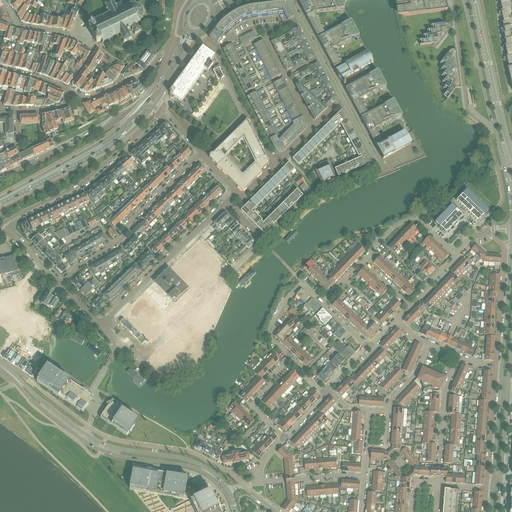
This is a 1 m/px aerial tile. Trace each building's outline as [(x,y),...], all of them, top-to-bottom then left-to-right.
[(26,0),(15,0),(10,6),(16,12),(26,0)] [(26,0),(16,12),(21,22),(26,13),(29,8),(29,7),(30,5),(30,6),(32,2),(33,0),(26,0)] [(128,6),(127,4),(126,5),(127,6),(123,8),(121,4),(122,2),(121,2),(120,4),(117,5),(115,5),(114,2),(114,0),(113,0),(113,2),(109,3),(106,5),(105,4),(104,5),(106,6),(107,9),(106,10),(106,11),(108,10),(109,12),(108,12),(109,14),(106,15),(105,13),(104,14),(105,15),(102,17),(102,15),(101,16),(101,17),(98,19),(98,17),(97,18),(97,19),(94,21),(92,21),(92,22),(93,22),(94,23),(89,26),(93,34),(97,43),(102,40),(103,42),(102,43),(103,43),(104,42),(108,40),(109,42),(110,41),(109,40),(112,38),(113,40),(113,39),(113,38),(116,36),(117,38),(118,37),(117,36),(120,34),(121,36),(121,37),(120,38),(121,39),(122,38),(124,42),(123,43),(124,44),(125,42),(131,39),(132,39),(133,38),(131,38),(130,35),(131,34),(131,33),(130,32),(132,31),(134,31),(135,34),(135,35),(136,34),(140,32),(141,32),(142,31),(141,31),(139,28),(140,28),(140,27),(139,27),(137,24),(140,23),(141,24),(142,24),(141,22),(143,20),(144,21),(145,20),(143,19),(144,16),(146,16),(146,15),(144,15),(144,12),(146,12),(146,11),(144,11),(142,8),(144,7),(143,6),(142,8),(140,6),(140,4),(140,3),(139,5),(136,4),(136,2),(135,2),(135,4),(132,4),(131,2),(130,3),(131,4),(128,6)] [(339,0),(299,0),(297,0),(307,17),(309,22),(312,27),(315,33),(318,38),(320,42),(326,54),(328,58),(331,62),(333,67),(341,63),(367,50),(359,36),(351,20),(344,9),(339,0)] [(466,89),(472,88),(472,86),(471,84),(470,82),(469,81),(468,79),(466,78),(464,78),(464,69),(460,66),(451,0),(404,0),(407,18),(413,44),(414,48),(416,49),(432,47),(430,26),(431,27),(449,25),(451,27),(434,48),(436,66),(438,66),(439,66),(450,52),(452,52),(458,95),(467,94),(466,89)] [(283,23),(291,18),(293,17),(287,7),(288,6),(285,2),(284,3),(284,2),(255,5),(249,6),(244,8),(238,10),(233,12),(228,16),(227,16),(226,17),(225,18),(224,19),(222,20),(220,22),(219,24),(218,25),(216,27),(215,28),(209,37),(220,45),(221,43),(223,48),(232,43),(232,44),(238,41),(232,29),(235,26),(239,24),(243,22),(248,20),(252,19),(257,18),(273,16),(279,15),(283,23)] [(66,7),(71,8),(73,9),(70,15),(76,18),(80,9),(75,7),(72,6),(67,5),(66,7)] [(25,24),(29,15),(26,13),(21,22),(25,24)] [(41,15),(40,18),(38,26),(46,27),(48,16),(41,15)] [(61,29),(64,29),(65,30),(69,17),(64,15),(63,20),(62,20),(61,29)] [(72,25),(76,18),(70,15),(70,17),(69,17),(65,30),(71,32),(72,25)] [(54,18),(48,16),(46,27),(52,28),(54,18)] [(55,18),(54,18),(52,28),(53,28),(61,29),(62,20),(55,19),(55,18)] [(0,30),(6,33),(9,25),(0,21),(0,30)] [(13,29),(9,25),(6,33),(4,40),(4,41),(6,41),(7,40),(10,41),(9,43),(10,43),(13,29)] [(299,27),(298,28),(284,35),(285,38),(290,36),(289,34),(293,32),(295,36),(293,37),(302,32),(301,31),(299,27)] [(14,29),(13,29),(10,43),(17,44),(18,40),(21,31),(14,29)] [(23,45),(24,41),(27,32),(21,30),(21,31),(18,40),(17,44),(17,46),(19,47),(19,46),(20,44),(23,45)] [(24,41),(31,43),(32,42),(34,33),(33,33),(27,32),(24,41)] [(302,34),(302,32),(293,37),(295,40),(293,41),(292,39),(287,42),(288,44),(289,45),(304,37),(302,34)] [(40,53),(42,54),(44,54),(47,43),(48,43),(51,36),(48,35),(41,34),(41,35),(38,45),(38,46),(42,46),(41,51),(40,53)] [(61,38),(55,37),(52,37),(50,43),(49,48),(50,49),(49,53),(55,56),(57,50),(62,39),(61,38)] [(298,42),(300,45),(306,42),(304,37),(289,45),(290,46),(291,48),(295,45),(294,44),(298,42)] [(271,41),(274,47),(281,44),(278,38),(271,41)] [(55,56),(57,57),(61,58),(64,50),(63,50),(67,40),(62,39),(57,50),(55,56)] [(292,124),(292,123),(293,122),(294,121),(302,117),(301,114),(300,113),(298,109),(298,108),(296,104),(295,103),(293,99),(293,98),(291,95),(290,93),(288,90),(288,89),(286,85),(285,84),(283,79),(282,79),(281,76),(280,75),(281,74),(279,71),(278,69),(276,66),(276,65),(274,61),(273,60),(272,56),(271,55),(269,52),(268,50),(267,47),(266,45),(263,41),(263,40),(256,44),(254,39),(242,45),(240,40),(238,41),(232,44),(232,43),(223,48),(222,49),(225,54),(227,59),(230,63),(232,68),(235,73),(237,78),(240,83),(242,88),(245,93),(246,92),(246,94),(248,96),(247,97),(249,102),(252,107),(254,112),(257,116),(259,121),(262,126),(264,131),(266,135),(269,140),(270,140),(276,137),(279,135),(280,130),(292,124)] [(64,50),(67,52),(68,52),(69,50),(68,50),(72,42),(68,40),(67,40),(63,50),(64,50)] [(302,49),(300,50),(298,50),(297,49),(293,51),(294,54),(297,53),(309,47),(306,42),(300,45),(302,49)] [(3,66),(10,67),(15,51),(17,52),(20,53),(21,49),(22,49),(23,48),(19,46),(19,47),(17,46),(17,44),(10,43),(9,43),(8,45),(8,47),(2,45),(1,48),(0,48),(0,51),(4,53),(3,56),(6,57),(3,66)] [(77,52),(81,46),(76,43),(71,51),(70,53),(74,55),(77,52)] [(274,47),(277,53),(284,50),(281,44),(274,47)] [(85,56),(83,59),(85,60),(90,52),(90,50),(81,46),(77,52),(85,56)] [(33,48),(31,47),(29,47),(27,56),(26,56),(22,70),(29,72),(31,62),(33,56),(35,49),(33,49),(33,48)] [(135,63),(140,67),(140,66),(145,71),(146,70),(146,69),(156,55),(160,50),(156,47),(154,50),(150,47),(148,50),(147,49),(136,62),(135,63)] [(182,101),(186,95),(197,80),(205,69),(208,71),(213,64),(210,62),(215,55),(203,47),(178,80),(169,93),(171,94),(170,95),(170,96),(170,97),(170,98),(171,98),(172,98),(173,98),(175,96),(182,101)] [(298,55),(299,56),(301,55),(301,54),(302,52),(303,51),(305,55),(311,51),(309,47),(297,53),(299,55),(298,55)] [(22,50),(22,49),(21,49),(20,53),(19,57),(19,58),(17,64),(16,69),(22,70),(26,56),(24,55),(25,51),(22,50)] [(33,56),(43,59),(44,57),(44,54),(42,54),(40,53),(41,51),(35,49),(33,56)] [(97,49),(94,53),(100,56),(103,57),(105,54),(102,53),(97,49)] [(456,54),(456,50),(456,49),(450,50),(440,64),(443,67),(454,53),(456,54)] [(277,53),(280,59),(287,56),(284,50),(277,53)] [(15,68),(16,69),(17,64),(19,58),(19,57),(20,53),(17,52),(15,51),(10,67),(15,68)] [(306,57),(307,60),(314,56),(311,51),(305,55),(306,57)] [(345,63),(335,69),(341,81),(344,80),(343,78),(351,74),(373,62),(367,51),(345,63)] [(99,63),(101,60),(103,57),(100,56),(94,53),(92,57),(96,59),(95,60),(98,63),(99,62),(99,63)] [(457,60),(456,56),(456,54),(454,53),(443,67),(440,71),(444,73),(455,59),(457,60)] [(302,55),(301,55),(299,56),(297,57),(300,64),(305,61),(302,55)] [(280,59),(283,65),(290,61),(287,56),(280,59)] [(43,59),(41,65),(39,74),(42,76),(48,60),(48,58),(44,57),(43,59)] [(78,62),(77,64),(81,67),(85,60),(83,59),(80,57),(77,61),(78,62)] [(89,60),(88,62),(96,67),(98,63),(95,60),(96,59),(92,57),(89,60)] [(292,60),(295,66),(300,64),(297,57),(292,60)] [(64,65),(63,65),(63,67),(60,65),(53,80),(55,80),(59,82),(65,73),(68,68),(67,68),(68,68),(67,67),(70,63),(71,61),(67,59),(66,61),(64,65)] [(458,67),(457,62),(457,60),(455,59),(444,73),(441,77),(445,79),(456,65),(458,67)] [(54,62),(48,60),(42,76),(48,78),(54,62)] [(286,71),(293,67),(290,61),(283,65),(286,71)] [(48,78),(50,78),(53,80),(60,65),(54,62),(48,78)] [(88,62),(84,68),(90,72),(92,73),(96,67),(88,62)] [(114,66),(113,67),(112,68),(120,73),(125,67),(116,62),(115,63),(116,64),(114,66)] [(310,65),(313,70),(320,67),(317,62),(310,65)] [(128,65),(125,69),(121,75),(125,79),(134,75),(132,71),(134,69),(132,68),(134,65),(132,64),(130,67),(128,65)] [(218,80),(221,78),(219,79),(220,81),(222,80),(221,78),(225,76),(220,65),(214,69),(214,70),(214,71),(218,79),(218,80)] [(459,73),(458,69),(458,67),(456,65),(445,79),(442,83),(445,86),(457,71),(459,73)] [(308,66),(303,69),(306,75),(311,73),(308,66)] [(313,70),(315,73),(312,74),(313,76),(316,75),(322,71),(320,67),(313,70)] [(84,68),(81,72),(87,76),(90,72),(84,68)] [(113,84),(105,77),(105,75),(103,74),(105,70),(103,68),(100,72),(101,73),(97,78),(95,82),(86,93),(92,91),(101,88),(113,84)] [(120,74),(120,73),(112,68),(109,71),(108,72),(117,78),(120,74)] [(303,69),(298,72),(292,74),(294,76),(299,74),(301,78),(306,75),(303,69)] [(363,121),(370,134),(372,138),(374,142),(376,146),(384,142),(409,128),(403,116),(394,100),(386,87),(377,70),(345,88),(348,92),(347,92),(354,105),(356,108),(357,111),(359,114),(361,117),(363,121)] [(309,83),(310,84),(318,80),(325,76),(322,71),(316,75),(317,78),(314,80),(313,78),(308,81),(309,83)] [(459,79),(459,75),(459,73),(457,71),(445,86),(442,90),(446,92),(457,78),(459,79)] [(72,86),(77,89),(79,91),(87,79),(86,78),(87,76),(81,72),(76,80),(72,86)] [(108,72),(107,73),(105,75),(105,77),(113,84),(115,80),(117,78),(108,72)] [(73,78),(69,75),(65,73),(59,82),(68,85),(71,80),(73,78)] [(8,88),(9,87),(13,75),(7,74),(2,86),(8,88)] [(9,87),(13,89),(14,88),(17,76),(13,75),(9,87)] [(13,89),(23,91),(23,89),(27,79),(17,76),(14,88),(13,89)] [(95,76),(92,80),(89,78),(87,80),(87,79),(79,91),(80,91),(86,93),(95,82),(97,78),(95,76)] [(326,79),(325,76),(318,80),(310,84),(310,85),(311,85),(311,87),(316,84),(315,82),(319,81),(321,84),(327,81),(327,79),(326,79)] [(460,88),(460,81),(459,79),(457,78),(446,92),(443,96),(448,99),(455,88),(460,88)] [(34,81),(27,79),(23,89),(25,90),(24,93),(30,95),(31,90),(34,81)] [(31,90),(38,92),(41,84),(34,81),(31,90)] [(328,82),(327,81),(321,84),(323,88),(319,90),(318,88),(314,90),(315,93),(323,89),(330,86),(328,82)] [(143,91),(143,90),(143,89),(136,82),(126,87),(125,87),(129,96),(131,99),(132,101),(143,92),(143,91)] [(320,103),(314,98),(298,83),(296,86),(314,120),(326,109),(320,103)] [(42,84),(41,84),(38,92),(38,93),(46,96),(47,94),(49,87),(42,84)] [(323,89),(315,93),(317,96),(321,94),(321,92),(322,92),(324,90),(326,94),(332,91),(330,86),(323,89)] [(64,93),(55,89),(50,87),(49,87),(47,94),(49,94),(61,98),(64,93)] [(128,101),(131,99),(129,96),(125,87),(120,90),(125,100),(126,102),(128,101)] [(4,106),(6,106),(11,106),(14,94),(15,91),(8,90),(8,91),(5,100),(4,106)] [(120,90),(114,93),(120,106),(126,102),(125,100),(120,90)] [(332,91),(326,94),(322,96),(323,97),(326,95),(328,97),(335,100),(336,97),(332,91)] [(114,93),(108,95),(112,104),(113,106),(115,109),(120,106),(114,93)] [(11,106),(13,106),(18,106),(21,97),(21,96),(14,94),(11,106)] [(56,104),(59,103),(61,98),(49,94),(48,100),(55,103),(56,104)] [(108,106),(109,107),(110,112),(115,109),(113,106),(112,104),(108,95),(103,97),(108,106)] [(25,107),(29,107),(33,107),(36,99),(28,96),(28,100),(25,107)] [(18,106),(25,107),(28,100),(21,97),(18,106)] [(106,110),(105,107),(108,106),(103,97),(98,99),(104,110),(105,110),(105,111),(106,110)] [(328,97),(325,99),(322,98),(321,99),(324,100),(320,103),(326,109),(335,100),(328,97)] [(104,112),(104,110),(98,99),(90,102),(96,112),(97,114),(98,116),(104,112)] [(83,104),(89,115),(96,112),(90,102),(83,104)] [(64,124),(74,121),(70,108),(60,112),(59,112),(62,119),(64,124)] [(342,109),(337,115),(341,123),(340,123),(348,119),(342,109)] [(59,112),(54,113),(56,122),(62,119),(59,112)] [(51,132),(58,129),(56,122),(54,113),(47,114),(48,125),(50,132),(51,133),(51,132)] [(45,135),(51,133),(50,132),(48,125),(47,114),(42,115),(42,125),(42,127),(45,135)] [(21,124),(38,123),(39,123),(38,115),(20,116),(21,124)] [(340,123),(341,123),(337,115),(331,121),(336,126),(340,123)] [(5,118),(0,117),(0,122),(5,123),(6,135),(6,139),(14,139),(14,134),(13,117),(5,117),(5,118)] [(282,152),(307,128),(308,127),(302,117),(294,121),(296,124),(277,143),(277,142),(278,140),(276,137),(270,140),(276,151),(277,153),(279,154),(281,153),(282,152)] [(242,192),(262,172),(261,171),(262,170),(263,170),(269,163),(247,118),(219,146),(220,147),(217,150),(209,158),(242,192)] [(340,123),(343,128),(350,124),(348,119),(340,123)] [(337,127),(336,126),(331,121),(328,124),(334,130),(337,127)] [(161,128),(166,133),(170,130),(170,129),(165,124),(164,124),(161,127),(161,128)] [(328,124),(324,128),(330,134),(334,130),(328,124)] [(353,129),(350,124),(343,128),(345,133),(353,129)] [(161,128),(157,132),(162,138),(165,135),(169,140),(171,139),(166,133),(161,128)] [(324,128),(320,132),(326,138),(330,134),(324,128)] [(345,133),(348,138),(355,134),(353,129),(345,133)] [(170,130),(166,133),(171,139),(174,135),(170,130)] [(157,132),(153,135),(161,145),(163,143),(162,142),(164,140),(162,138),(157,132)] [(320,132),(316,136),(322,142),(326,138),(320,132)] [(376,147),(383,159),(394,152),(411,143),(404,132),(376,146),(376,147)] [(348,138),(350,143),(358,138),(355,134),(348,138)] [(153,135),(148,139),(154,145),(157,143),(159,146),(161,145),(153,135)] [(316,136),(312,139),(318,146),(322,142),(316,136)] [(350,143),(353,147),(361,143),(358,138),(350,143)] [(148,139),(144,143),(152,152),(154,151),(152,148),(154,145),(148,139)] [(312,139),(308,143),(314,150),(318,146),(312,139)] [(33,146),(31,147),(35,155),(50,148),(49,146),(47,142),(47,141),(47,140),(44,141),(44,142),(41,143),(38,144),(37,144),(36,145),(35,145),(34,145),(33,146)] [(144,143),(140,147),(146,153),(148,150),(151,153),(152,152),(144,143)] [(308,143),(304,147),(310,153),(314,150),(308,143)] [(363,148),(361,143),(353,147),(356,152),(363,148)] [(16,147),(5,152),(8,159),(11,158),(14,156),(18,154),(19,154),(16,147)] [(19,154),(18,154),(21,162),(34,156),(35,155),(31,147),(19,154)] [(135,150),(145,161),(145,160),(144,159),(145,158),(143,155),(146,153),(140,147),(136,150),(135,150)] [(182,147),(180,148),(188,155),(191,152),(186,147),(183,149),(182,147)] [(304,147),(300,151),(306,157),(310,153),(304,147)] [(180,152),(179,153),(184,158),(188,155),(180,148),(179,150),(180,152)] [(356,157),(357,159),(361,157),(360,155),(366,153),(363,148),(356,152),(358,156),(356,157)] [(141,164),(145,161),(135,150),(132,153),(132,154),(131,155),(136,160),(137,159),(141,164)] [(181,162),(184,158),(179,153),(177,155),(174,152),(175,152),(173,150),(171,152),(173,153),(174,155),(181,162)] [(300,151),(296,155),(302,161),(306,157),(300,151)] [(5,152),(0,154),(0,163),(2,162),(7,160),(8,160),(8,159),(5,152)] [(371,162),(366,153),(360,155),(361,157),(365,165),(371,162)] [(174,158),(173,159),(178,165),(181,162),(174,155),(172,156),(174,158)] [(292,159),(298,165),(302,161),(296,155),(292,159)] [(137,166),(129,157),(127,159),(126,158),(126,159),(124,160),(129,166),(132,164),(136,168),(137,166)] [(168,164),(166,165),(172,171),(174,170),(173,169),(175,168),(168,161),(166,159),(165,157),(163,159),(168,164)] [(357,159),(355,160),(358,168),(365,165),(361,157),(357,159)] [(170,158),(169,159),(168,161),(175,168),(178,165),(173,159),(172,160),(170,158)] [(122,163),(120,164),(128,173),(130,171),(127,169),(129,166),(124,160),(122,162),(122,163)] [(355,160),(350,163),(353,170),(358,168),(355,160)] [(315,171),(322,184),(327,182),(331,180),(330,180),(335,178),(328,162),(326,163),(325,162),(322,163),(324,167),(315,171)] [(295,169),(289,163),(285,167),(291,173),(295,169)] [(350,163),(345,165),(348,173),(353,170),(350,163)] [(117,166),(115,168),(122,175),(126,171),(128,173),(120,164),(118,166),(117,166)] [(164,167),(161,164),(160,166),(161,167),(168,174),(169,173),(170,173),(172,171),(166,165),(164,167)] [(206,170),(201,164),(197,168),(202,174),(204,176),(208,172),(206,170)] [(345,165),(340,167),(343,175),(348,173),(345,165)] [(161,170),(160,172),(165,177),(168,174),(161,167),(160,168),(161,170)] [(285,167),(281,171),(287,177),(291,173),(285,167)] [(335,169),(338,177),(343,175),(340,167),(335,169)] [(115,168),(111,171),(120,182),(122,180),(122,179),(124,177),(122,175),(115,168)] [(155,173),(162,180),(165,177),(160,172),(158,173),(156,172),(153,168),(152,169),(153,171),(155,173)] [(197,168),(193,172),(198,178),(202,174),(197,168)] [(111,171),(107,175),(113,181),(115,179),(119,183),(120,182),(111,171)] [(281,171),(277,174),(283,181),(287,177),(281,171)] [(193,172),(189,176),(194,181),(198,178),(193,172)] [(159,183),(162,180),(155,173),(153,175),(155,176),(154,178),(159,183)] [(277,174),(273,178),(279,184),(283,181),(277,174)] [(107,175),(103,179),(111,188),(113,187),(111,184),(114,182),(113,181),(107,175)] [(189,176),(185,179),(190,185),(194,181),(189,176)] [(295,181),(295,182),(298,186),(304,180),(301,176),(295,181)] [(150,178),(149,179),(156,186),(159,183),(154,178),(152,180),(150,178)] [(273,178),(269,182),(275,188),(279,184),(273,178)] [(103,179),(99,182),(107,192),(111,188),(103,179)] [(149,183),(147,184),(153,189),(156,186),(149,179),(147,181),(149,183)] [(182,181),(180,183),(186,189),(190,185),(185,179),(183,181),(182,181)] [(97,185),(95,186),(103,195),(104,194),(102,191),(104,189),(107,192),(99,182),(97,184),(97,185)] [(269,182),(265,186),(271,192),(275,188),(269,182)] [(189,191),(186,189),(180,183),(179,184),(179,185),(177,187),(182,193),(184,195),(189,191)] [(218,188),(221,185),(219,183),(216,185),(213,189),(218,195),(222,191),(218,188)] [(144,184),(142,185),(149,193),(153,189),(147,184),(145,186),(144,184)] [(305,195),(309,192),(304,184),(299,188),(305,195)] [(143,189),(141,190),(146,196),(149,193),(142,185),(141,187),(143,189)] [(92,188),(90,190),(96,196),(99,194),(101,197),(103,195),(95,186),(93,188),(92,188)] [(265,186),(261,190),(267,196),(271,192),(265,186)] [(177,187),(172,192),(178,198),(182,193),(177,187)] [(213,189),(209,193),(214,199),(218,195),(213,189)] [(87,194),(92,200),(94,203),(96,201),(93,198),(96,196),(90,190),(89,191),(89,192),(87,194)] [(137,190),(136,192),(143,199),(146,196),(141,190),(139,192),(137,190)] [(261,190),(257,194),(263,200),(267,196),(261,190)] [(297,190),(294,193),(292,194),(298,200),(299,199),(300,199),(303,196),(297,190)] [(466,190),(456,200),(478,221),(488,210),(466,190)] [(134,193),(133,195),(140,202),(143,199),(136,192),(134,193)] [(172,192),(168,196),(174,201),(178,198),(172,192)] [(89,201),(85,193),(80,196),(84,204),(85,207),(84,204),(89,201)] [(209,193),(205,197),(210,203),(214,199),(209,193)] [(257,194),(253,198),(259,204),(263,200),(257,194)] [(292,194),(287,199),(293,205),(298,200),(292,194)] [(136,205),(140,202),(133,195),(131,196),(130,195),(128,196),(130,198),(132,201),(136,205)] [(80,196),(75,198),(79,206),(80,209),(85,207),(84,204),(80,196)] [(168,196),(164,199),(170,205),(174,201),(168,196)] [(205,197),(201,200),(207,206),(210,203),(205,197)] [(75,198),(70,201),(74,209),(79,206),(75,198)] [(130,201),(128,203),(134,208),(136,207),(135,206),(136,205),(132,201),(130,198),(128,199),(130,201)] [(253,198),(250,201),(249,202),(255,208),(259,204),(253,198)] [(165,210),(166,209),(170,205),(164,199),(160,204),(165,210)] [(287,199),(282,204),(288,210),(290,208),(293,205),(287,199)] [(201,200),(197,204),(203,210),(207,206),(201,200)] [(70,201),(65,203),(69,211),(70,214),(75,211),(74,209),(70,201)] [(132,210),(134,208),(128,203),(126,201),(125,203),(123,204),(130,211),(131,210),(132,210)] [(249,202),(245,206),(251,212),(254,209),(255,208),(249,202)] [(65,203),(60,206),(64,214),(66,212),(68,215),(70,214),(69,211),(65,203)] [(100,212),(105,207),(104,205),(103,204),(97,209),(94,211),(96,214),(100,212)] [(127,214),(130,211),(123,204),(122,205),(120,207),(127,214)] [(157,206),(155,207),(161,214),(165,210),(160,204),(158,206),(157,206)] [(197,204),(193,208),(199,214),(203,210),(197,204)] [(282,204),(278,209),(283,215),(288,210),(282,204)] [(452,205),(435,222),(446,233),(463,215),(452,205)] [(60,206),(55,208),(58,216),(60,218),(62,217),(61,215),(64,214),(60,206)] [(240,211),(248,219),(253,214),(251,212),(245,206),(240,211)] [(124,217),(127,214),(120,207),(118,209),(117,210),(124,217)] [(153,210),(152,212),(157,217),(161,214),(155,207),(153,209),(153,210)] [(55,208),(50,210),(53,218),(55,221),(60,218),(58,216),(55,208)] [(193,208),(189,212),(195,218),(199,214),(193,208)] [(248,219),(252,222),(258,216),(254,212),(256,211),(254,209),(251,212),(253,214),(248,219)] [(278,209),(273,214),(278,220),(283,215),(278,209)] [(50,210),(45,213),(50,223),(55,221),(53,218),(50,210)] [(117,213),(115,215),(121,220),(124,217),(117,210),(115,211),(117,213)] [(96,214),(100,221),(105,218),(100,212),(96,214)] [(152,212),(148,215),(153,221),(157,217),(152,212)] [(189,212),(185,216),(191,222),(195,218),(189,212)] [(45,213),(40,215),(44,223),(48,221),(50,223),(45,213)] [(217,230),(219,227),(223,224),(230,217),(227,214),(224,214),(214,224),(217,226),(214,229),(216,231),(217,230)] [(273,214),(268,218),(274,225),(274,224),(278,220),(273,214)] [(40,215),(35,218),(39,226),(44,223),(40,215)] [(112,215),(110,216),(118,223),(121,220),(115,215),(114,217),(112,215)] [(152,224),(151,224),(153,221),(148,215),(144,220),(150,226),(152,224)] [(110,216),(107,219),(109,221),(114,227),(118,223),(110,216)] [(185,216),(181,219),(188,226),(191,222),(185,216)] [(252,222),(256,226),(261,221),(263,223),(266,221),(264,219),(262,220),(258,216),(252,222)] [(226,226),(228,227),(234,221),(230,217),(223,224),(219,227),(222,230),(226,226)] [(32,229),(39,226),(35,218),(28,221),(32,229)] [(268,218),(266,221),(263,223),(269,229),(270,227),(271,228),(274,225),(268,218)] [(181,219),(177,223),(183,229),(187,225),(187,226),(188,226),(181,219)] [(144,220),(139,225),(145,230),(150,226),(144,220)] [(226,232),(228,235),(238,225),(234,221),(228,227),(229,229),(226,232)] [(256,226),(264,234),(269,229),(263,223),(261,221),(256,226)] [(26,236),(32,233),(27,222),(20,225),(24,234),(25,234),(26,236)] [(177,223),(173,227),(179,233),(183,229),(177,223)] [(411,224),(407,228),(414,234),(418,230),(411,224)] [(107,225),(104,227),(106,231),(107,231),(111,238),(117,235),(112,228),(109,229),(107,225)] [(139,225),(136,228),(141,234),(145,230),(139,225)] [(234,237),(235,235),(236,235),(242,229),(238,225),(228,235),(230,237),(232,235),(234,237)] [(173,227),(170,231),(175,237),(179,233),(173,227)] [(132,232),(138,238),(141,234),(136,228),(132,232)] [(292,228),(291,229),(288,231),(286,234),(280,239),(289,247),(301,235),(292,228)] [(407,228),(403,231),(410,238),(414,234),(407,228)] [(238,239),(240,241),(247,234),(243,230),(234,238),(237,241),(238,239)] [(60,240),(63,238),(60,231),(55,234),(60,240)] [(170,231),(166,234),(171,241),(175,237),(170,231)] [(403,231),(399,235),(406,242),(410,238),(403,231)] [(460,231),(458,233),(455,236),(459,240),(460,240),(461,241),(466,237),(460,231)] [(31,241),(32,241),(37,246),(42,240),(45,238),(48,235),(46,233),(45,232),(42,235),(41,234),(40,236),(38,234),(37,235),(35,237),(34,238),(31,241)] [(102,233),(98,236),(102,243),(107,240),(102,233)] [(166,234),(162,238),(167,244),(171,241),(166,234)] [(251,238),(247,234),(240,241),(241,242),(241,243),(243,245),(251,238)] [(399,235),(396,239),(403,246),(406,242),(399,235)] [(98,236),(94,239),(98,245),(102,243),(98,236)] [(422,243),(426,247),(433,240),(429,236),(422,243)] [(448,243),(452,248),(459,240),(455,236),(448,243)] [(141,243),(135,237),(131,241),(137,247),(141,243)] [(40,250),(46,244),(49,242),(45,238),(42,240),(37,246),(40,250)] [(162,238),(158,242),(164,248),(167,244),(162,238)] [(246,246),(248,249),(253,244),(253,241),(251,238),(243,245),(238,250),(240,252),(246,246)] [(94,239),(89,241),(93,248),(98,245),(94,239)] [(396,239),(392,243),(399,250),(403,246),(396,239)] [(426,247),(430,250),(437,243),(433,240),(426,247)] [(89,241),(85,244),(89,251),(93,248),(89,241)] [(131,241),(127,245),(133,251),(137,247),(131,241)] [(154,246),(160,252),(164,248),(158,242),(157,241),(153,244),(154,246)] [(388,247),(395,254),(399,250),(392,243),(388,247)] [(430,250),(434,254),(441,247),(437,243),(430,250)] [(40,250),(44,254),(50,248),(46,244),(40,250)] [(85,244),(80,246),(84,253),(89,251),(85,244)] [(358,244),(354,248),(361,255),(364,251),(358,244)] [(476,244),(471,250),(475,254),(481,248),(476,244)] [(135,256),(137,254),(135,253),(134,252),(133,251),(127,245),(123,248),(129,255),(131,252),(135,256)] [(44,254),(48,258),(54,252),(59,247),(58,246),(53,250),(50,248),(44,254)] [(80,246),(76,249),(80,256),(84,253),(80,246)] [(150,250),(156,255),(160,252),(154,246),(150,250)] [(434,254),(438,258),(444,251),(441,247),(434,254)] [(218,253),(222,257),(227,252),(223,248),(218,253)] [(354,248),(350,252),(357,259),(361,255),(354,248)] [(485,252),(481,248),(475,254),(479,258),(485,252)] [(71,252),(76,259),(80,256),(76,249),(71,252)] [(129,256),(128,255),(126,253),(124,254),(121,249),(117,252),(121,259),(122,261),(129,256)] [(154,257),(149,251),(145,256),(150,261),(154,257)] [(438,258),(442,262),(448,255),(444,251),(438,258)] [(48,258),(52,262),(58,256),(54,252),(48,258)] [(117,252),(112,255),(116,262),(121,259),(117,252)] [(350,252),(346,256),(353,263),(357,259),(350,252)] [(487,254),(485,252),(479,258),(483,262),(489,262),(489,254),(487,254)] [(70,264),(74,260),(70,253),(65,256),(65,257),(69,262),(70,264)] [(112,255),(108,257),(112,264),(116,262),(112,255)] [(0,259),(0,275),(10,273),(11,277),(20,275),(15,256),(0,259)] [(52,262),(56,266),(62,260),(58,256),(52,262)] [(145,256),(141,259),(140,259),(146,265),(150,261),(145,256)] [(346,256),(343,260),(349,267),(353,263),(346,256)] [(374,262),(378,266),(384,259),(380,256),(374,262)] [(65,257),(62,260),(56,266),(62,272),(66,268),(63,265),(69,262),(65,257)] [(108,257),(104,260),(108,267),(112,264),(108,257)] [(463,258),(458,263),(466,270),(470,265),(463,258)] [(136,263),(142,269),(146,265),(140,259),(136,263)] [(378,266),(382,270),(388,263),(384,259),(378,266)] [(109,269),(108,267),(104,260),(99,262),(103,269),(105,272),(109,269)] [(343,260),(339,264),(346,270),(349,267),(343,260)] [(429,275),(434,270),(429,265),(425,260),(420,266),(425,271),(429,275)] [(310,261),(303,267),(307,271),(314,264),(310,261)] [(99,262),(95,265),(99,272),(103,269),(99,262)] [(423,281),(427,277),(423,273),(425,271),(420,266),(416,262),(413,265),(419,270),(417,272),(419,273),(416,276),(423,281)] [(382,270),(385,274),(392,267),(388,263),(382,270)] [(458,263),(454,267),(462,274),(466,270),(458,263)] [(138,272),(140,270),(135,264),(103,295),(109,300),(111,298),(112,300),(139,273),(138,272)] [(172,264),(154,282),(174,302),(192,284),(186,278),(175,267),(173,264),(172,264)] [(307,271),(311,275),(318,268),(314,264),(307,271)] [(339,264),(335,268),(342,274),(346,270),(339,264)] [(95,265),(91,267),(90,268),(94,275),(99,272),(95,265)] [(251,266),(239,280),(236,283),(245,292),(254,283),(250,280),(257,273),(251,266)] [(357,274),(361,278),(368,271),(364,267),(357,274)] [(385,274),(389,277),(396,271),(392,267),(385,274)] [(450,272),(451,273),(457,279),(457,278),(462,274),(454,267),(450,272)] [(322,272),(318,268),(311,275),(315,279),(320,273),(322,272)] [(335,268),(331,272),(338,278),(342,274),(335,268)] [(361,278),(365,282),(372,275),(368,271),(361,278)] [(389,277),(393,281),(400,274),(396,271),(389,277)] [(328,276),(330,278),(330,277),(335,282),(338,278),(331,272),(328,276)] [(73,282),(77,286),(84,279),(83,277),(84,276),(82,273),(73,282)] [(324,277),(320,273),(315,279),(319,283),(324,277)] [(451,273),(447,277),(455,284),(456,286),(461,282),(457,278),(457,279),(451,273)] [(393,281),(397,285),(404,278),(400,274),(393,281)] [(365,282),(369,285),(375,279),(372,275),(365,282)] [(320,283),(318,285),(321,288),(328,281),(327,280),(324,277),(319,283),(320,283)] [(327,290),(335,282),(330,277),(330,278),(327,280),(328,281),(321,288),(324,290),(325,289),(327,290)] [(447,277),(443,282),(450,289),(455,284),(447,277)] [(397,285),(401,289),(408,282),(404,278),(397,285)] [(77,286),(81,290),(87,284),(89,283),(86,281),(84,279),(77,286)] [(91,280),(91,281),(96,287),(97,286),(98,288),(101,286),(99,284),(94,279),(93,279),(91,280)] [(369,285),(373,289),(379,282),(375,279),(369,285)] [(86,296),(89,293),(91,292),(94,289),(95,288),(96,287),(91,281),(89,283),(87,284),(81,290),(81,291),(86,296)] [(373,289),(377,293),(383,286),(379,282),(373,289)] [(401,289),(405,292),(411,285),(408,282),(401,289)] [(443,282),(439,286),(446,293),(450,289),(443,282)] [(415,289),(411,285),(405,292),(409,296),(415,289)] [(381,297),(387,290),(383,286),(377,293),(381,297)] [(439,286),(435,290),(442,297),(446,293),(439,286)] [(296,295),(300,299),(306,293),(301,289),(296,295)] [(435,290),(431,295),(438,301),(442,297),(435,290)] [(53,296),(51,295),(47,293),(41,303),(47,306),(53,297),(53,296)] [(98,294),(100,297),(98,299),(97,299),(104,306),(104,305),(104,306),(105,306),(106,304),(107,304),(107,303),(106,303),(108,302),(102,295),(100,293),(98,294)] [(305,303),(310,298),(306,293),(300,299),(305,303)] [(431,295),(427,299),(434,306),(436,307),(440,303),(438,301),(431,295)] [(59,301),(54,297),(54,298),(53,297),(47,306),(50,307),(49,308),(52,311),(54,309),(59,301)] [(332,305),(336,309),(343,302),(339,298),(332,305)] [(394,298),(390,302),(397,309),(401,305),(394,298)] [(102,307),(104,306),(97,299),(95,300),(96,301),(92,305),(98,311),(99,311),(102,308),(102,307)] [(297,313),(296,314),(293,317),(299,322),(301,319),(297,315),(298,314),(300,315),(304,310),(305,310),(306,309),(308,311),(310,309),(316,303),(312,299),(306,304),(297,313)] [(427,299),(422,303),(430,310),(434,306),(427,299)] [(205,302),(197,309),(200,311),(207,304),(205,302)] [(336,309),(340,313),(347,306),(343,302),(336,309)] [(390,302),(387,306),(393,313),(397,309),(390,302)] [(320,307),(316,303),(310,309),(312,311),(310,313),(313,315),(320,307)] [(420,303),(416,308),(421,313),(426,309),(420,303)] [(340,313),(344,317),(351,310),(347,306),(340,313)] [(387,306),(383,310),(390,317),(393,313),(387,306)] [(294,316),(297,313),(292,308),(289,311),(294,316)] [(344,317),(348,320),(354,313),(356,311),(352,308),(351,310),(344,317)] [(416,308),(411,312),(417,317),(421,313),(416,308)] [(319,320),(320,321),(327,313),(322,309),(316,315),(319,318),(318,318),(320,320),(319,320)] [(383,310),(379,314),(386,320),(390,317),(383,310)] [(63,322),(63,321),(67,322),(68,318),(73,320),(75,315),(65,311),(63,315),(62,315),(59,320),(63,322)] [(411,312),(407,316),(413,322),(417,317),(411,312)] [(332,318),(327,313),(320,321),(325,326),(332,318)] [(348,320),(352,324),(358,317),(354,313),(348,320)] [(375,318),(382,324),(386,320),(379,314),(375,318)] [(403,321),(409,326),(413,322),(407,316),(403,321)] [(300,323),(299,322),(293,317),(290,320),(296,327),(300,323)] [(352,324),(356,328),(362,321),(358,317),(352,324)] [(137,339),(138,340),(141,337),(140,335),(127,323),(123,319),(120,322),(123,325),(125,327),(128,330),(134,337),(134,336),(137,339)] [(327,325),(332,329),(337,323),(333,319),(327,325)] [(293,331),(296,327),(290,320),(286,324),(293,331)] [(356,328),(360,331),(366,325),(362,321),(356,328)] [(379,327),(376,325),(374,322),(370,326),(375,331),(379,327)] [(332,329),(336,333),(341,327),(337,323),(332,329)] [(427,336),(427,335),(430,328),(431,326),(425,323),(421,334),(427,336)] [(292,331),(293,331),(286,324),(282,328),(288,333),(291,330),(292,331)] [(360,331),(362,334),(368,339),(369,338),(371,340),(373,337),(366,330),(367,329),(364,327),(366,325),(360,331)] [(185,336),(191,334),(187,326),(181,328),(185,336)] [(370,326),(367,329),(366,330),(373,337),(376,334),(374,332),(375,331),(370,326)] [(284,337),(288,333),(282,328),(281,329),(279,327),(276,330),(284,337)] [(339,340),(347,332),(341,327),(336,333),(333,335),(339,340)] [(396,328),(392,332),(398,338),(402,333),(396,328)] [(427,336),(432,338),(436,331),(430,328),(427,335),(427,336)] [(328,332),(325,329),(320,335),(323,338),(328,332)] [(82,346),(87,336),(85,336),(81,333),(78,331),(75,330),(72,330),(67,339),(82,346)] [(274,336),(280,341),(284,337),(276,330),(274,333),(276,335),(274,336)] [(432,338),(438,340),(441,333),(442,332),(440,331),(439,332),(436,331),(432,338)] [(392,332),(388,336),(394,342),(398,338),(392,332)] [(442,343),(449,345),(450,346),(455,348),(458,341),(454,339),(454,338),(447,335),(446,335),(441,333),(438,340),(442,342),(442,343)] [(388,336),(384,341),(390,346),(394,342),(388,336)] [(280,341),(286,348),(293,341),(289,337),(287,339),(284,337),(280,341)] [(455,348),(460,350),(464,343),(465,340),(460,338),(459,339),(458,341),(455,348)] [(286,348),(290,351),(297,344),(293,341),(286,348)] [(338,341),(332,346),(333,347),(336,350),(340,354),(347,360),(354,353),(355,352),(349,346),(346,348),(344,346),(341,343),(338,341)] [(354,350),(360,346),(356,341),(351,345),(354,350)] [(385,351),(390,346),(384,341),(380,345),(385,351)] [(415,342),(412,348),(420,351),(422,346),(415,342)] [(460,350),(466,353),(469,345),(464,343),(460,350)] [(290,351),(294,355),(301,348),(297,344),(290,351)] [(98,356),(101,353),(90,345),(87,348),(98,356)] [(469,346),(469,345),(466,353),(465,354),(471,356),(474,349),(469,346)] [(294,355),(298,359),(304,352),(301,348),(294,355)] [(412,348),(410,353),(417,357),(420,351),(412,348)] [(381,349),(377,353),(383,359),(387,354),(381,349)] [(9,350),(4,358),(7,361),(7,360),(11,363),(16,355),(9,350)] [(272,352),(268,356),(275,363),(279,359),(272,352)] [(298,359),(302,363),(308,356),(304,352),(298,359)] [(377,353),(373,358),(379,363),(383,359),(377,353)] [(415,362),(417,357),(410,353),(407,359),(415,362)] [(338,354),(335,358),(341,364),(343,362),(343,361),(344,359),(338,354)] [(14,365),(18,367),(23,360),(16,355),(11,363),(14,365)] [(268,356),(265,360),(271,367),(275,363),(268,356)] [(312,360),(308,356),(302,363),(306,366),(312,360)] [(341,364),(335,358),(333,356),(330,359),(332,360),(331,362),(337,367),(339,365),(339,366),(341,364)] [(373,358),(369,362),(374,368),(379,363),(373,358)] [(412,368),(415,362),(407,359),(405,364),(412,368)] [(25,372),(30,364),(23,360),(18,367),(21,370),(25,372)] [(265,360),(261,364),(268,370),(271,367),(265,360)] [(369,362),(365,366),(370,372),(374,368),(369,362)] [(330,363),(326,367),(332,372),(334,370),(335,371),(336,369),(336,368),(330,363)] [(28,375),(32,377),(34,377),(36,373),(35,373),(37,369),(30,364),(25,372),(28,375)] [(261,364),(257,368),(264,374),(268,370),(261,364)] [(405,364),(401,372),(403,374),(405,371),(410,373),(412,368),(405,364)] [(462,364),(459,369),(467,373),(469,367),(462,364)] [(85,409),(91,400),(93,396),(88,392),(48,365),(37,381),(83,412),(85,409)] [(365,366),(360,371),(366,376),(370,372),(365,366)] [(130,367),(126,371),(139,384),(143,380),(130,367)] [(326,367),(322,371),(328,377),(330,375),(332,372),(326,367)] [(403,374),(401,372),(397,367),(394,370),(391,368),(390,370),(399,379),(403,374)] [(253,372),(258,376),(260,378),(264,374),(257,368),(253,372)] [(441,386),(444,380),(443,380),(445,378),(442,376),(436,373),(436,374),(431,372),(431,371),(425,369),(422,368),(421,370),(418,376),(419,376),(417,379),(416,380),(415,380),(414,382),(413,382),(420,389),(423,392),(426,394),(427,392),(440,393),(440,391),(439,391),(440,389),(441,386)] [(459,369),(457,375),(464,378),(467,373),(459,369)] [(292,370),(288,374),(295,381),(299,377),(292,370)] [(390,374),(388,376),(395,383),(399,379),(390,370),(388,371),(390,374)] [(322,371),(319,374),(318,376),(324,381),(326,379),(327,379),(328,377),(322,371)] [(360,371),(356,375),(362,381),(366,376),(360,371)] [(288,374),(284,378),(292,385),(295,381),(288,374)] [(356,375),(352,380),(358,385),(362,381),(356,375)] [(457,375),(454,380),(462,383),(464,378),(457,375)] [(265,382),(263,381),(260,378),(258,376),(254,380),(261,386),(265,382)] [(383,377),(381,379),(390,388),(395,383),(388,376),(385,379),(383,377)] [(284,378),(281,382),(288,389),(292,385),(284,378)] [(348,378),(344,383),(350,388),(354,384),(348,378)] [(379,386),(386,392),(390,388),(381,379),(380,381),(382,383),(379,386)] [(254,380),(250,384),(257,390),(261,386),(254,380)] [(454,380),(452,386),(459,389),(462,383),(454,380)] [(281,382),(277,386),(284,393),(288,389),(281,382)] [(413,382),(409,387),(418,396),(420,394),(417,392),(420,389),(413,382)] [(344,383),(340,387),(346,392),(350,388),(344,383)] [(250,384),(246,387),(253,394),(257,390),(250,384)] [(284,393),(277,386),(273,390),(280,397),(284,393)] [(449,391),(450,391),(457,395),(459,389),(452,386),(449,391)] [(246,387),(243,391),(250,398),(253,394),(246,387)] [(335,391),(341,397),(346,392),(340,387),(335,391)] [(409,387),(404,392),(411,399),(414,395),(416,397),(418,396),(409,387)] [(312,389),(308,393),(315,400),(319,396),(312,389)] [(273,390),(269,394),(277,401),(280,397),(273,390)] [(246,402),(250,398),(243,391),(239,395),(246,402)] [(404,392),(400,396),(409,405),(411,403),(409,401),(411,399),(404,392)] [(308,393),(304,397),(311,404),(315,400),(308,393)] [(269,394),(266,398),(273,405),(277,401),(269,394)] [(396,401),(403,407),(406,404),(408,406),(409,405),(400,396),(396,401)] [(304,397),(301,401),(307,408),(311,404),(304,397)] [(330,397),(326,401),(332,407),(336,402),(330,397)] [(262,402),(269,409),(273,405),(266,398),(262,402)] [(230,403),(232,405),(228,409),(232,413),(239,406),(233,400),(230,403)] [(102,414),(100,417),(127,436),(138,419),(131,415),(131,414),(111,401),(108,406),(103,414),(102,414)] [(301,401),(297,405),(304,412),(307,408),(301,401)] [(326,401),(322,405),(328,411),(332,407),(326,401)] [(297,405),(293,409),(300,416),(304,412),(297,405)] [(318,410),(320,412),(323,415),(328,411),(322,405),(318,410)] [(239,406),(232,413),(236,416),(242,409),(239,406)] [(240,420),(246,413),(242,409),(236,416),(240,420)] [(293,409),(289,413),(296,419),(300,416),(293,409)] [(320,412),(316,417),(323,424),(328,419),(323,415),(320,412)] [(240,420),(244,424),(250,417),(246,413),(240,420)] [(289,413),(286,417),(292,423),(296,419),(289,413)] [(254,421),(250,417),(244,424),(248,428),(254,421)] [(286,417),(282,421),(289,427),(292,423),(286,417)] [(316,417),(312,421),(319,428),(323,424),(316,417)] [(278,425),(285,431),(289,427),(282,421),(278,425)] [(312,421),(308,425),(315,432),(319,428),(312,421)] [(308,425),(304,430),(311,437),(315,432),(308,425)] [(304,430),(300,434),(307,441),(311,437),(304,430)] [(270,431),(266,435),(273,441),(277,437),(270,431)] [(300,434),(296,438),(303,445),(307,441),(300,434)] [(269,445),(273,441),(266,435),(264,437),(262,435),(260,437),(262,439),(269,445)] [(298,450),(303,445),(296,438),(291,443),(293,444),(295,446),(298,450)] [(195,447),(199,450),(204,442),(199,439),(195,447)] [(262,439),(259,442),(266,449),(269,445),(262,439)] [(199,450),(204,453),(208,445),(204,442),(199,450)] [(213,442),(211,446),(208,445),(204,453),(208,455),(213,447),(215,443),(213,442)] [(266,449),(259,442),(255,446),(262,453),(266,449)] [(391,453),(392,452),(395,449),(400,450),(400,449),(401,449),(402,450),(404,448),(404,447),(404,445),(401,445),(392,444),(392,448),(390,450),(391,453)] [(208,455),(213,458),(217,450),(219,447),(217,446),(215,449),(213,447),(208,455)] [(255,446),(251,450),(258,457),(262,453),(255,446)] [(277,452),(280,456),(286,450),(282,447),(277,452)] [(406,447),(404,448),(402,450),(400,451),(406,459),(412,454),(406,447)] [(218,460),(222,452),(217,450),(213,458),(218,460)] [(280,456),(284,459),(292,456),(286,450),(280,456)] [(388,456),(391,453),(390,450),(387,452),(383,452),(383,461),(382,463),(384,463),(385,465),(387,462),(386,461),(386,460),(387,460),(388,456)] [(232,453),(232,455),(222,456),(223,464),(233,462),(233,463),(239,463),(239,462),(249,460),(248,452),(238,454),(238,452),(232,453)] [(418,461),(412,454),(406,459),(412,466),(414,464),(417,462),(418,461)] [(284,459),(285,464),(293,464),(292,456),(284,459)] [(384,466),(390,473),(395,468),(389,461),(387,462),(385,465),(384,466)] [(413,471),(411,473),(410,474),(412,477),(414,475),(418,475),(419,467),(419,463),(418,463),(417,462),(414,464),(415,465),(415,467),(414,467),(413,471)] [(429,476),(442,477),(446,477),(446,474),(447,469),(447,465),(444,465),(443,468),(436,468),(434,468),(434,464),(430,464),(430,468),(429,476)] [(130,488),(149,511),(221,511),(217,503),(210,490),(201,494),(187,482),(188,477),(133,467),(130,488)] [(396,480),(397,479),(399,477),(401,475),(395,468),(390,473),(396,480)] [(410,474),(409,475),(406,477),(402,477),(402,478),(401,478),(399,477),(397,479),(398,480),(398,482),(400,482),(409,483),(410,478),(412,477),(410,474)] [(454,511),(456,490),(445,489),(444,494),(446,494),(445,500),(444,500),(443,508),(445,508),(444,511),(454,511)] [(288,500),(284,505),(291,509),(296,503),(288,500)]
